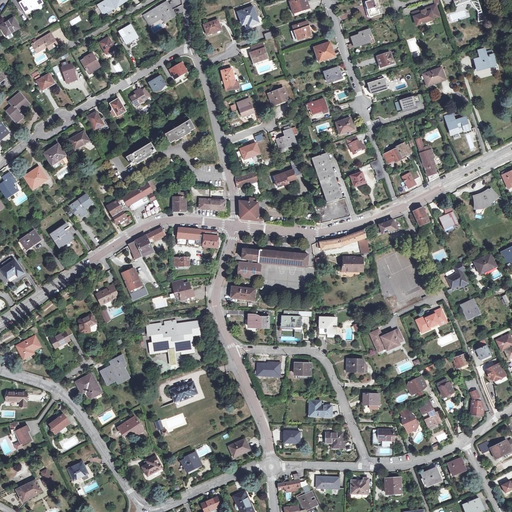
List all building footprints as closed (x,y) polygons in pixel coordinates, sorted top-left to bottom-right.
[(42,3),(40,0),(27,0),(21,4),(26,13),(43,3),(42,3)] [(107,0),(99,5),(103,14),(112,9),(112,10),(116,8),(115,6),(117,5),(118,6),(128,0),(107,0)] [(295,16),(310,11),(306,0),(295,0),(290,2),(295,16)] [(381,14),(380,9),(381,8),(378,0),(370,0),(366,2),(371,17),(381,14)] [(475,2),(472,2),(478,11),(482,10),(479,3),(475,2)] [(150,25),(163,18),(161,15),(165,13),(169,20),(175,16),(171,10),(167,3),(160,7),(161,8),(158,10),(157,9),(145,16),(150,25)] [(439,14),(436,5),(413,13),(417,25),(434,19),(433,16),(439,14)] [(249,27),(259,23),(253,7),(238,12),(240,16),(242,16),(243,19),(244,24),(248,23),(249,27)] [(12,33),(20,28),(14,18),(1,26),(7,36),(9,40),(14,37),(12,33)] [(215,34),(221,31),(217,20),(203,25),(207,35),(214,33),(215,34)] [(294,41),(312,36),(307,23),(293,27),(294,31),(291,32),(294,41)] [(125,43),(138,36),(131,25),(119,32),(125,43)] [(353,43),(354,48),(371,42),(369,36),(372,35),(370,29),(359,33),(359,35),(351,37),(353,43)] [(264,34),(266,40),(274,37),(272,31),(264,34)] [(36,39),(32,41),(34,44),(32,45),(33,46),(30,48),(33,53),(36,51),(37,53),(48,47),(50,51),(58,45),(51,33),(38,42),(36,39)] [(107,55),(116,49),(109,37),(100,43),(107,55)] [(251,53),(254,62),(258,60),(259,62),(268,58),(262,41),(251,45),(253,52),(251,53)] [(330,43),(314,48),(319,62),(335,57),(330,43)] [(494,55),(490,56),(487,57),(486,53),(485,49),(478,51),(480,58),(474,60),(477,70),(496,65),(494,55)] [(89,74),(97,69),(96,67),(99,65),(93,53),(85,58),(85,59),(81,61),(89,74)] [(392,58),(390,53),(377,57),(381,67),(394,63),(392,58)] [(67,83),(76,80),(74,74),(75,73),(72,64),(69,65),(67,62),(62,64),(63,67),(62,68),(67,83)] [(183,74),(187,72),(182,63),(170,70),(174,78),(183,73),(183,74)] [(327,82),(342,77),(339,67),(324,72),(327,82)] [(423,75),(427,85),(436,81),(437,83),(446,79),(441,68),(423,75)] [(235,76),(234,76),(232,69),(222,71),(227,91),(240,87),(239,82),(237,83),(235,76)] [(46,89),(51,86),(51,84),(54,83),(49,74),(41,79),(39,76),(35,78),(42,90),(46,88),(46,89)] [(161,76),(155,80),(154,78),(148,81),(154,92),(161,90),(166,85),(161,76)] [(381,77),(378,78),(379,81),(369,84),(373,94),(388,89),(385,79),(382,80),(381,77)] [(141,90),(146,99),(150,97),(145,88),(141,90)] [(273,106),(284,102),(284,100),(287,98),(284,88),(269,94),(273,106)] [(139,93),(136,95),(130,98),(135,107),(147,100),(146,99),(141,90),(141,89),(137,91),(139,93)] [(16,122),(23,116),(22,115),(23,114),(21,113),(18,111),(23,106),(25,108),(26,108),(30,104),(20,93),(9,102),(13,107),(8,112),(16,122)] [(414,96),(400,101),(403,110),(417,106),(414,96)] [(118,117),(126,112),(119,99),(109,104),(113,112),(115,111),(118,117)] [(242,117),(254,113),(249,99),(237,103),(242,117)] [(323,113),(328,111),(324,99),(309,104),(306,105),(308,109),(310,108),(312,114),(322,111),(323,113)] [(22,115),(23,116),(24,118),(30,113),(26,108),(25,108),(23,106),(18,111),(21,113),(23,114),(22,115)] [(101,120),(97,112),(88,117),(95,130),(96,130),(96,131),(106,129),(109,128),(104,118),(101,120)] [(466,118),(458,120),(458,122),(455,123),(455,121),(453,115),(445,117),(451,135),(459,133),(459,132),(469,128),(466,118)] [(350,118),(336,123),(340,134),(345,133),(344,131),(354,128),(350,118)] [(180,128),(178,129),(177,128),(166,135),(171,143),(176,141),(191,133),(190,132),(195,129),(191,120),(180,127),(180,128)] [(0,141),(9,134),(1,124),(0,124),(0,141)] [(291,129),(284,132),(285,137),(277,140),(280,150),(296,144),(291,129)] [(75,149),(89,141),(84,132),(70,140),(75,149)] [(355,136),(346,139),(349,145),(348,145),(350,149),(351,149),(354,155),(365,149),(363,145),(361,146),(359,142),(355,136)] [(416,140),(419,150),(424,148),(420,139),(416,140)] [(141,151),(139,152),(138,151),(127,158),(132,166),(137,163),(137,165),(152,156),(151,155),(157,151),(152,143),(140,150),(141,151)] [(392,154),(386,157),(388,163),(395,160),(398,165),(408,161),(406,156),(411,154),(411,152),(410,153),(406,146),(405,143),(396,147),(397,149),(391,152),(392,154)] [(244,160),(259,154),(256,144),(241,149),(244,160)] [(64,165),(70,161),(59,145),(45,154),(52,165),(60,160),(64,165)] [(434,158),(431,150),(420,154),(430,182),(438,178),(436,173),(435,168),(436,168),(432,159),(434,158)] [(322,188),(337,183),(327,153),(312,158),(322,188)] [(375,175),(377,181),(385,178),(378,160),(370,163),(373,170),(374,169),(376,174),(375,175)] [(25,177),(32,188),(40,182),(42,184),(48,180),(39,167),(25,177)] [(291,177),(289,171),(274,177),(278,187),(289,183),(287,180),(291,178),(291,177)] [(511,171),(502,176),(508,189),(511,186),(511,171)] [(19,187),(18,185),(15,187),(10,178),(13,176),(12,175),(9,172),(2,177),(4,181),(0,184),(0,189),(7,200),(13,196),(11,194),(17,190),(16,189),(19,187)] [(236,177),(237,186),(240,185),(241,187),(258,181),(255,172),(236,177)] [(354,187),(366,183),(362,172),(351,176),(354,187)] [(414,187),(407,173),(398,178),(405,192),(414,187)] [(152,183),(156,189),(162,185),(157,177),(147,183),(148,183),(149,185),(152,183)] [(123,198),(128,205),(128,206),(153,192),(149,185),(148,183),(123,198)] [(337,183),(322,188),(328,203),(315,207),(321,223),(350,216),(351,215),(344,198),(342,199),(341,197),(342,197),(337,183)] [(211,194),(210,194),(210,200),(200,199),(199,209),(202,209),(218,210),(225,210),(226,200),(222,200),(223,190),(218,190),(218,189),(215,189),(215,188),(213,188),(212,189),(210,189),(211,192),(211,194)] [(480,197),(479,196),(474,197),(475,202),(475,208),(476,208),(475,213),(481,215),(485,207),(489,205),(488,203),(494,200),(497,197),(491,190),(489,192),(488,191),(485,193),(483,195),(483,196),(480,197)] [(186,193),(179,193),(179,197),(174,197),(174,211),(177,211),(178,211),(186,211),(186,193)] [(87,195),(71,206),(76,214),(74,216),(80,224),(84,221),(82,217),(87,213),(85,209),(92,204),(87,195)] [(125,207),(128,205),(123,198),(108,207),(118,223),(127,218),(122,209),(125,207)] [(241,219),(258,221),(259,217),(258,203),(253,203),(253,198),(250,198),(250,202),(240,201),(241,219)] [(420,226),(421,226),(424,224),(429,222),(426,214),(424,211),(423,207),(413,211),(420,226)] [(447,215),(446,215),(446,217),(440,219),(444,228),(458,223),(452,209),(445,211),(447,215)] [(383,234),(397,229),(393,220),(379,225),(383,234)] [(67,230),(69,228),(66,224),(51,234),(59,246),(67,240),(68,241),(73,238),(67,230)] [(135,241),(142,257),(154,252),(148,240),(152,239),(153,240),(165,234),(162,228),(159,229),(154,231),(150,233),(135,241)] [(199,235),(200,230),(179,228),(177,245),(194,246),(195,245),(203,245),(203,246),(217,247),(218,234),(205,233),(204,235),(199,235)] [(339,239),(341,247),(359,241),(366,238),(365,230),(351,235),(340,239),(339,239)] [(35,231),(22,240),(28,249),(41,240),(35,231)] [(366,238),(359,241),(362,254),(370,252),(367,239),(366,238)] [(341,247),(339,239),(320,242),(317,242),(319,248),(320,249),(321,250),(322,249),(341,247)] [(28,249),(22,240),(19,241),(26,251),(28,249)] [(134,261),(142,257),(135,241),(128,244),(128,246),(134,261)] [(511,246),(502,251),(508,263),(511,260),(511,246)] [(258,262),(310,269),(310,266),(311,255),(260,250),(259,251),(243,249),(242,258),(249,259),(248,263),(253,264),(253,260),(258,260),(258,262)] [(480,274),(496,267),(490,255),(474,262),(480,274)] [(342,270),(346,270),(347,271),(364,271),(363,258),(355,258),(355,257),(343,257),(343,264),(342,264),(342,270)] [(5,268),(13,262),(10,258),(2,264),(5,268)] [(174,266),(189,266),(189,258),(174,258),(174,266)] [(13,262),(5,268),(2,270),(8,279),(16,273),(18,276),(23,273),(15,261),(13,262)] [(253,264),(248,263),(239,262),(239,266),(238,273),(238,276),(255,278),(260,278),(261,264),(253,264)] [(463,262),(454,266),(457,273),(447,277),(452,287),(460,284),(467,280),(462,270),(466,269),(463,262)] [(130,290),(141,285),(134,269),(123,274),(130,290)] [(184,286),(183,284),(182,280),(173,282),(174,288),(184,286)] [(184,286),(174,288),(177,298),(181,297),(182,301),(186,299),(187,302),(195,300),(193,290),(190,290),(189,289),(191,288),(189,283),(183,284),(184,286)] [(113,285),(108,287),(109,288),(96,295),(101,305),(119,296),(113,285)] [(399,301),(400,304),(423,293),(420,285),(404,292),(406,298),(399,301)] [(145,287),(130,293),(133,300),(148,294),(145,287)] [(254,301),(256,289),(232,287),(231,298),(254,301)] [(152,298),(154,309),(167,306),(165,295),(152,298)] [(463,311),(475,305),(473,300),(461,305),(463,311)] [(475,305),(463,311),(468,319),(479,314),(475,305)] [(107,309),(101,311),(105,322),(111,320),(107,309)] [(426,317),(418,321),(420,326),(419,327),(422,334),(431,329),(431,328),(439,324),(440,326),(447,323),(441,309),(434,313),(435,315),(426,319),(426,317)] [(282,327),(295,327),(295,323),(301,323),(301,316),(299,316),(299,311),(291,311),(291,316),(282,316),(282,327)] [(96,323),(92,315),(79,321),(80,333),(89,332),(88,327),(96,323)] [(261,315),(259,317),(254,315),(249,315),(249,320),(251,320),(251,327),(257,327),(257,326),(269,327),(269,315),(261,315)] [(327,337),(335,338),(336,317),(320,317),(319,328),(327,329),(327,337)] [(198,321),(181,324),(181,327),(179,327),(178,324),(176,324),(175,321),(165,322),(165,326),(161,326),(161,324),(148,326),(149,335),(152,335),(153,343),(150,344),(151,353),(169,350),(169,349),(174,348),(175,352),(183,351),(183,353),(194,352),(192,335),(200,334),(198,321)] [(65,332),(68,336),(73,334),(68,325),(63,328),(65,332)] [(371,334),(376,347),(379,346),(381,351),(386,349),(388,351),(400,345),(399,343),(403,341),(398,331),(382,338),(379,331),(371,334)] [(68,336),(65,332),(51,339),(56,348),(70,341),(68,336)] [(510,341),(511,339),(511,336),(511,333),(497,340),(502,352),(505,350),(509,360),(511,358),(511,342),(511,343),(510,341)] [(23,346),(18,348),(22,354),(25,353),(27,357),(34,354),(32,350),(40,346),(35,336),(22,344),(23,346)] [(481,359),(491,355),(484,340),(477,343),(480,349),(477,350),(481,359)] [(463,352),(458,354),(459,356),(453,358),(457,369),(460,368),(461,366),(468,363),(463,352)] [(112,370),(111,367),(102,372),(108,384),(117,379),(127,374),(124,367),(126,366),(123,356),(111,362),(113,366),(114,368),(112,370)] [(363,372),(364,360),(347,359),(347,372),(363,372)] [(261,370),(261,375),(280,376),(280,364),(269,363),(269,364),(258,364),(258,369),(261,370)] [(501,363),(486,370),(491,379),(496,381),(499,379),(501,374),(503,375),(506,374),(501,363)] [(310,375),(311,364),(295,364),(295,374),(310,375)] [(91,374),(86,377),(87,378),(78,383),(83,393),(87,390),(92,398),(102,393),(91,374)] [(406,389),(409,390),(412,391),(414,390),(415,394),(424,389),(424,388),(427,386),(422,376),(409,382),(406,389)] [(444,397),(446,396),(451,393),(454,392),(449,383),(448,383),(446,380),(437,384),(444,397)] [(193,396),(198,394),(194,381),(170,390),(175,402),(180,401),(180,402),(193,397),(193,396)] [(473,397),(474,399),(480,397),(477,390),(472,393),(473,397)] [(20,406),(26,406),(26,392),(6,392),(7,401),(20,401),(20,406)] [(363,405),(369,405),(378,405),(379,405),(379,395),(364,394),(363,405)] [(313,411),(313,416),(332,416),(332,406),(324,406),(321,406),(321,403),(321,401),(310,401),(310,411),(313,411)] [(482,402),(481,402),(474,401),(472,401),(471,407),(473,407),(473,414),(480,415),(481,412),(484,413),(484,408),(481,407),(482,402)] [(420,408),(425,419),(426,419),(428,423),(431,422),(433,425),(442,421),(438,411),(435,413),(430,402),(424,404),(425,406),(420,408)] [(411,413),(402,416),(404,419),(403,420),(406,429),(410,427),(412,430),(414,431),(416,431),(419,425),(414,415),(411,413)] [(64,414),(50,424),(53,428),(52,428),(55,433),(62,428),(63,428),(67,426),(66,425),(70,422),(64,414)] [(140,427),(141,425),(135,417),(119,427),(124,436),(131,431),(135,436),(142,431),(140,427)] [(426,419),(425,419),(429,428),(442,421),(433,425),(431,422),(428,423),(426,419)] [(18,423),(10,424),(12,435),(17,435),(20,442),(15,445),(17,450),(23,447),(22,445),(32,441),(28,432),(31,431),(28,426),(21,429),(18,423)] [(394,441),(394,431),(379,430),(378,440),(394,441)] [(300,443),(300,432),(284,431),(284,443),(300,443)] [(327,443),(332,443),(333,443),(333,449),(340,449),(340,448),(345,448),(345,443),(344,439),(343,439),(343,433),(339,433),(327,433),(327,443)] [(234,457),(250,449),(246,439),(229,446),(234,457)] [(501,456),(500,456),(500,454),(502,453),(502,455),(511,451),(509,448),(506,442),(498,445),(497,442),(489,446),(495,459),(501,456)] [(186,459),(182,461),(187,462),(191,469),(196,466),(197,467),(202,465),(195,452),(185,458),(186,459)] [(156,456),(145,462),(147,466),(143,468),(148,477),(163,468),(156,456)] [(453,476),(466,470),(461,458),(448,463),(453,476)] [(74,481),(88,474),(82,461),(68,468),(74,481)] [(187,462),(182,461),(188,472),(197,467),(196,466),(191,469),(187,462)] [(427,486),(441,480),(437,468),(422,474),(427,486)] [(44,476),(43,477),(44,480),(42,481),(45,486),(56,480),(53,475),(51,477),(47,470),(42,473),(44,476)] [(321,488),(321,486),(326,486),(326,488),(339,489),(339,477),(317,476),(317,488),(321,488)] [(369,478),(364,478),(364,481),(352,480),(351,493),(369,494),(369,478)] [(387,494),(395,493),(395,492),(402,491),(400,478),(385,479),(387,494)] [(24,501),(42,491),(36,480),(17,490),(24,501)] [(301,486),(300,480),(279,484),(279,490),(287,489),(288,492),(297,491),(297,489),(297,487),(301,486)] [(510,480),(501,485),(505,493),(511,489),(511,480),(510,481),(510,480)] [(308,485),(303,488),(305,494),(311,491),(308,485)] [(234,496),(240,511),(253,511),(254,511),(245,491),(234,496)] [(301,511),(305,511),(305,510),(315,506),(317,504),(311,492),(299,498),(304,510),(303,510),(301,511)] [(205,511),(207,511),(221,506),(218,497),(202,504),(205,511)] [(465,511),(476,511),(484,509),(479,498),(463,505),(465,511)]
